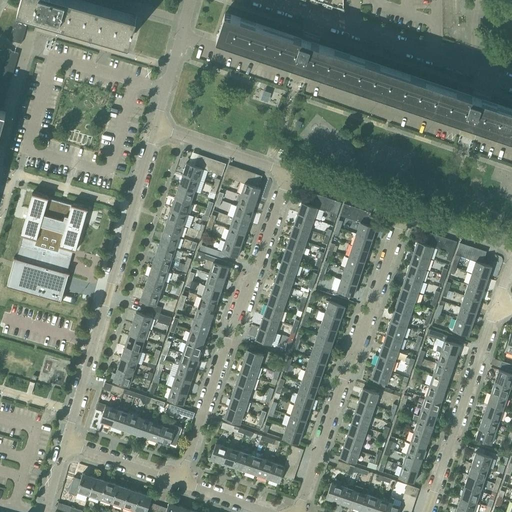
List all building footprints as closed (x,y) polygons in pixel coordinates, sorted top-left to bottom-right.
[(20,0),(19,7),(31,10),(35,11),(36,8),(53,13),(52,16),(130,38),(137,16),(80,0),(20,0)] [(19,7),(13,26),(25,30),(31,10),(19,7)] [(511,134),(511,110),(489,103),(492,94),(490,98),(473,93),(475,88),(474,88),(471,97),(470,96),(319,45),(322,37),(321,37),(320,41),(303,35),(304,31),(301,39),(225,13),(218,35),(294,61),(304,65),(311,67),(511,134)] [(13,26),(11,33),(24,36),(25,30),(13,26)] [(24,36),(11,33),(9,39),(10,40),(11,41),(12,41),(13,42),(14,41),(15,41),(22,43),(24,36)] [(7,49),(5,54),(17,58),(19,53),(12,51),(12,50),(11,49),(10,49),(8,49),(7,49)] [(5,54),(4,60),(16,63),(17,58),(5,54)] [(4,60),(2,65),(14,68),(16,63),(4,60)] [(2,65),(1,70),(13,74),(14,68),(2,65)] [(1,70),(0,72),(0,75),(11,79),(13,74),(1,70)] [(0,75),(0,81),(10,84),(11,79),(0,75)] [(0,81),(0,86),(8,89),(10,84),(0,81)] [(0,86),(0,92),(7,94),(8,89),(0,86)] [(199,154),(195,165),(201,167),(205,156),(199,154)] [(210,157),(205,156),(201,167),(203,168),(202,168),(206,170),(210,157)] [(215,159),(210,157),(206,170),(211,171),(215,159)] [(221,161),(215,159),(211,171),(217,173),(221,161)] [(226,163),(221,161),(217,173),(222,175),(226,163)] [(187,162),(183,174),(199,179),(202,168),(203,168),(201,167),(195,165),(187,162)] [(229,177),(230,178),(234,166),(229,164),(225,176),(229,177)] [(230,178),(236,180),(240,168),(234,166),(230,178)] [(236,180),(241,181),(245,169),(240,168),(236,180)] [(241,181),(245,183),(245,182),(247,183),(251,171),(245,169),(241,181)] [(251,171),(247,183),(252,184),(256,173),(251,171)] [(183,174),(179,186),(195,191),(199,179),(183,174)] [(245,183),(241,194),(257,199),(261,187),(252,184),(247,183),(245,182),(245,183)] [(179,186),(175,197),(191,202),(195,191),(179,186)] [(6,284),(6,285),(7,285),(60,300),(62,301),(62,300),(62,299),(61,299),(68,276),(69,273),(70,273),(70,272),(67,271),(65,271),(71,249),(73,249),(74,249),(76,250),(77,249),(76,249),(87,209),(88,209),(88,208),(87,208),(73,204),(72,204),(71,205),(48,198),(49,197),(47,197),(34,193),(32,192),(32,193),(33,194),(29,208),(25,219),(21,233),(20,234),(23,235),(17,257),(14,256),(14,258),(15,258),(14,262),(12,267),(7,284),(6,284)] [(315,193),(311,204),(316,206),(320,195),(315,193)] [(241,194),(237,205),(253,211),(257,199),(241,194)] [(325,196),(320,195),(316,206),(318,207),(321,209),(325,196)] [(331,198),(325,196),(321,209),(327,210),(331,198)] [(175,197),(171,208),(187,214),(191,202),(175,197)] [(336,200),(331,198),(327,210),(332,212),(336,200)] [(341,202),(336,200),(332,212),(333,213),(337,214),(341,202)] [(302,201),(298,213),(314,218),(318,207),(316,206),(311,204),(302,201)] [(340,215),(346,217),(350,205),(344,203),(340,215)] [(237,205),(233,217),(249,222),(253,211),(237,205)] [(346,217),(351,219),(355,207),(350,205),(346,217)] [(351,219),(356,220),(361,208),(355,207),(351,219)] [(171,208),(167,220),(183,225),(187,214),(171,208)] [(356,220),(360,222),(360,221),(362,222),(366,210),(361,208),(356,220)] [(366,210),(362,222),(367,224),(371,212),(366,210)] [(298,213),(294,224),(310,230),(314,218),(298,213)] [(233,217),(229,228),(245,233),(249,222),(233,217)] [(167,220),(163,231),(179,236),(183,225),(167,220)] [(360,222),(356,233),(372,238),(376,227),(367,224),(362,222),(360,221),(360,222)] [(294,224),(290,236),(306,241),(310,230),(294,224)] [(229,228),(226,239),(241,245),(245,233),(229,228)] [(163,231),(160,242),(176,248),(179,236),(163,231)] [(430,232),(426,243),(432,245),(436,234),(430,232)] [(356,233),(353,244),(369,250),(372,238),(356,233)] [(441,236),(436,234),(432,245),(433,246),(437,247),(441,236)] [(290,236),(286,247),(302,252),(306,241),(290,236)] [(446,237),(441,236),(437,247),(442,249),(446,237)] [(452,239),(446,237),(442,249),(448,251),(452,239)] [(241,245),(226,239),(222,251),(202,244),(200,249),(227,259),(229,254),(237,257),(241,245)] [(457,241),(452,239),(448,251),(449,252),(453,253),(457,241)] [(418,240),(414,252),(429,258),(433,246),(432,245),(426,243),(418,240)] [(160,242),(156,254),(172,259),(176,248),(160,242)] [(456,254),(461,256),(465,244),(460,242),(456,254)] [(353,244),(349,256),(365,261),(369,250),(353,244)] [(461,256),(467,258),(471,246),(465,244),(461,256)] [(467,258),(472,260),(476,247),(471,246),(467,258)] [(286,247),(283,258),(299,264),(302,252),(286,247)] [(472,260),(476,261),(476,260),(478,261),(481,249),(476,247),(472,260)] [(481,249),(478,261),(483,262),(487,251),(481,249)] [(213,262),(209,273),(225,278),(229,266),(225,265),(227,260),(198,251),(195,259),(203,261),(204,258),(213,262)] [(414,252),(410,264),(426,269),(429,258),(414,252)] [(156,254),(152,265),(168,270),(172,259),(156,254)] [(349,256),(345,267),(361,273),(365,261),(349,256)] [(283,258),(279,270),(295,275),(299,264),(283,258)] [(476,261),(472,271),(488,276),(492,265),(483,262),(478,261),(476,260),(476,261)] [(180,263),(178,268),(183,270),(187,272),(189,265),(185,264),(180,263)] [(410,264),(406,275),(422,280),(424,274),(428,275),(429,270),(426,269),(410,264)] [(152,265),(148,276),(164,282),(168,270),(152,265)] [(345,267),(341,279),(357,284),(361,273),(345,267)] [(279,270),(275,281),(291,287),(295,275),(279,270)] [(472,271),(468,282),(484,288),(488,276),(472,271)] [(209,273),(206,284),(222,290),(225,278),(209,273)] [(406,275),(402,286),(418,292),(422,280),(406,275)] [(148,276),(144,288),(160,293),(164,282),(148,276)] [(357,284),(341,279),(337,290),(353,296),(357,284)] [(275,281),(271,293),(287,298),(291,287),(275,281)] [(468,282),(465,294),(481,299),(484,288),(468,282)] [(206,284),(202,296),(218,301),(222,290),(206,284)] [(402,286),(398,298),(414,303),(418,292),(402,286)] [(147,302),(145,308),(160,313),(162,307),(156,305),(160,293),(144,288),(140,300),(147,302)] [(271,293),(267,304),(283,309),(287,298),(271,293)] [(465,294),(461,305),(477,311),(481,299),(465,294)] [(196,306),(198,307),(214,313),(218,301),(202,296),(199,303),(197,302),(196,306)] [(398,298),(394,309),(410,314),(414,303),(398,298)] [(329,300),(325,312),(341,317),(345,306),(329,300)] [(267,304),(263,315),(279,321),(283,309),(267,304)] [(461,305),(457,317),(473,322),(477,311),(461,305)] [(198,307),(194,319),(210,324),(214,313),(198,307)] [(137,311),(133,323),(149,328),(152,317),(158,319),(157,321),(169,325),(172,317),(160,313),(145,308),(143,313),(137,311)] [(394,309),(391,320),(406,326),(410,314),(394,309)] [(325,312),(321,324),(337,329),(341,317),(325,312)] [(263,315),(260,327),(276,332),(279,321),(263,315)] [(473,322),(457,317),(453,328),(469,334),(473,322)] [(194,319),(190,330),(206,335),(210,324),(194,319)] [(391,320),(387,332),(403,337),(406,326),(391,320)] [(133,323),(129,334),(145,339),(149,328),(133,323)] [(321,324),(317,335),(333,340),(337,329),(321,324)] [(276,332),(260,327),(256,339),(272,344),(276,332)] [(427,334),(442,340),(444,334),(429,328),(427,334)] [(190,330),(187,341),(203,347),(206,335),(190,330)] [(387,332),(383,343),(399,348),(403,337),(387,332)] [(129,334),(125,345),(141,351),(145,339),(129,334)] [(317,335),(314,346),(330,352),(333,340),(317,335)] [(437,345),(436,349),(441,351),(457,356),(461,345),(445,339),(442,347),(437,345)] [(187,341),(183,353),(199,358),(203,347),(187,341)] [(383,343),(379,355),(395,360),(399,348),(383,343)] [(125,345),(121,357),(137,362),(141,351),(125,345)] [(314,346),(310,358),(326,363),(330,352),(314,346)] [(248,349),(244,360),(260,366),(264,354),(248,349)] [(441,351),(437,362),(453,368),(457,356),(441,351)] [(175,363),(179,364),(195,369),(199,358),(183,353),(181,359),(177,357),(175,363)] [(149,362),(147,366),(155,368),(159,357),(154,355),(152,363),(149,362)] [(379,355),(375,366),(391,371),(395,360),(379,355)] [(121,357),(118,368),(133,374),(137,362),(121,357)] [(310,358),(306,369),(322,374),(326,363),(310,358)] [(244,360),(240,372),(256,377),(260,366),(244,360)] [(500,366),(511,370),(511,369),(511,363),(502,360),(500,366)] [(437,362),(433,374),(449,379),(453,368),(437,362)] [(179,364),(175,376),(191,381),(195,369),(179,364)] [(391,371),(375,366),(371,378),(387,383),(391,371)] [(116,373),(113,372),(111,377),(114,378),(113,380),(129,386),(133,374),(118,368),(116,373)] [(306,369),(302,380),(318,386),(322,374),(306,369)] [(511,373),(499,369),(495,381),(511,386),(511,382),(511,373)] [(145,373),(144,377),(147,378),(151,380),(153,373),(149,371),(148,374),(145,373)] [(275,371),(272,382),(276,384),(280,372),(275,371)] [(240,372),(236,383),(252,388),(256,377),(240,372)] [(433,374),(429,385),(445,391),(449,379),(433,374)] [(175,376),(171,387),(187,392),(191,381),(175,376)] [(302,380),(298,392),(314,397),(318,386),(302,380)] [(35,382),(30,381),(27,392),(32,394),(35,382)] [(495,381),(491,392),(507,398),(511,386),(495,381)] [(236,383),(232,394),(248,400),(252,388),(236,383)] [(125,388),(113,384),(111,390),(123,394),(125,388)] [(429,385),(425,397),(441,402),(445,391),(429,385)] [(187,392),(171,387),(167,399),(183,404),(187,392)] [(363,388),(359,399),(375,405),(379,393),(363,388)] [(298,392),(294,403),(310,409),(314,397),(298,392)] [(491,392),(487,404),(503,409),(507,398),(491,392)] [(232,394),(228,406),(244,411),(248,400),(232,394)] [(417,406),(422,408),(437,413),(441,402),(425,397),(423,403),(418,401),(417,406)] [(359,399),(355,411),(371,416),(375,405),(359,399)] [(389,401),(387,405),(392,407),(391,410),(395,411),(397,404),(389,401)] [(294,403),(291,415),(306,420),(310,409),(294,403)] [(170,404),(167,413),(174,416),(175,412),(180,414),(182,408),(170,404)] [(487,404),(483,415),(499,420),(503,409),(487,404)] [(100,421),(112,425),(118,409),(106,405),(100,421)] [(244,411),(228,406),(224,418),(240,423),(244,411)] [(413,418),(418,419),(434,425),(437,413),(422,408),(419,414),(415,413),(413,418)] [(112,425),(123,429),(129,413),(118,409),(112,425)] [(355,411),(352,422),(368,427),(371,416),(355,411)] [(123,429),(135,433),(140,417),(129,413),(123,429)] [(291,415),(287,426),(303,431),(306,420),(291,415)] [(483,415),(479,426),(495,432),(499,420),(483,415)] [(135,433),(146,437),(152,421),(140,417),(135,433)] [(418,419),(414,431),(430,436),(434,425),(418,419)] [(152,421),(146,437),(158,441),(163,425),(152,421)] [(163,425),(158,441),(170,445),(170,443),(176,445),(182,427),(165,421),(163,425)] [(223,422),(221,427),(233,431),(235,426),(223,422)] [(352,422),(348,433),(364,439),(368,427),(352,422)] [(303,431),(287,426),(283,438),(299,443),(303,431)] [(495,432),(479,426),(475,438),(491,444),(495,432)] [(414,431),(410,442),(426,447),(430,436),(414,431)] [(348,433),(344,445),(360,450),(364,439),(348,433)] [(410,442),(406,453),(422,459),(426,447),(410,442)] [(211,459),(222,462),(228,446),(216,443),(211,459)] [(292,445),(289,454),(301,459),(304,449),(292,445)] [(360,450),(344,445),(340,457),(356,462),(360,450)] [(222,462),(234,466),(239,450),(228,446),(222,462)] [(234,466),(245,470),(250,454),(239,450),(234,466)] [(476,451),(472,463),(488,468),(492,456),(476,451)] [(406,453),(402,465),(418,470),(422,459),(406,453)] [(245,470),(256,474),(262,458),(250,454),(245,470)] [(289,454),(287,459),(299,463),(301,459),(289,454)] [(256,474),(268,478),(273,462),(262,458),(256,474)] [(287,459),(285,464),(297,469),(299,463),(287,459)] [(337,467),(349,471),(350,465),(339,461),(337,467)] [(273,462),(268,478),(280,482),(282,475),(284,470),(285,466),(273,462)] [(472,463),(468,474),(484,479),(488,468),(472,463)] [(285,464),(285,466),(284,470),(295,474),(297,469),(285,464)] [(350,465),(349,471),(347,474),(352,475),(354,471),(360,473),(362,469),(350,465)] [(418,470),(402,465),(398,477),(414,482),(418,470)] [(295,474),(284,470),(282,475),(294,479),(295,474)] [(77,491),(89,494),(95,477),(83,473),(81,478),(74,476),(72,481),(68,488),(70,489),(69,492),(70,490),(76,493),(77,491)] [(468,474),(464,485),(480,491),(484,479),(468,474)] [(89,494),(100,498),(106,480),(95,477),(89,494)] [(100,498),(111,502),(117,484),(106,480),(100,498)] [(326,498),(338,502),(343,486),(332,482),(326,498)] [(111,502),(123,506),(129,488),(117,484),(111,502)] [(407,484),(404,493),(416,497),(419,488),(407,484)] [(349,505),(361,509),(366,493),(368,489),(356,485),(355,489),(349,505)] [(464,485),(461,497),(477,502),(480,491),(464,485)] [(338,502),(349,505),(355,489),(343,486),(338,502)] [(123,506),(134,510),(140,492),(129,488),(123,506)] [(153,511),(156,504),(150,502),(152,496),(140,492),(134,510),(140,511),(153,511)] [(361,509),(368,511),(372,511),(378,497),(366,493),(361,509)] [(404,493),(403,499),(414,503),(416,497),(404,493)] [(389,501),(385,511),(398,511),(400,509),(401,505),(400,505),(393,502),(394,498),(390,496),(389,501)] [(372,511),(385,511),(389,501),(378,497),(372,511)] [(461,497),(457,508),(467,511),(473,511),(477,502),(461,497)] [(403,499),(401,504),(413,508),(414,503),(403,499)] [(178,511),(181,506),(169,502),(167,508),(161,506),(159,511),(178,511)]
